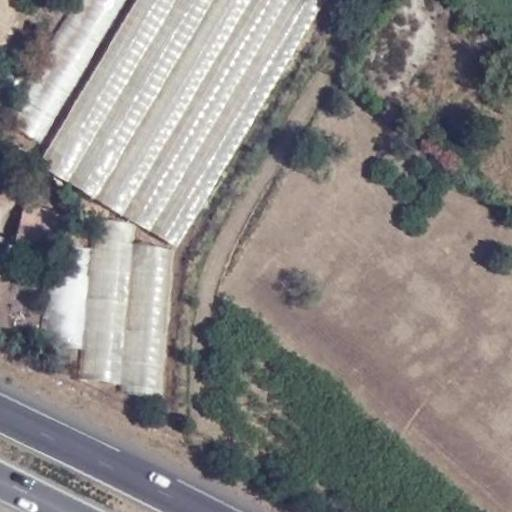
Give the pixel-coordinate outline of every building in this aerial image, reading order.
[(12,0),(0,0),(0,39),(27,16),(12,0)] [(79,0),(8,120),(39,139),(122,0),(79,0)] [(176,240),(319,0),(131,0),(37,158),(176,240)] [(404,29),(383,16),(359,54),(379,68),(404,29)] [(55,212),(22,202),(12,239),(28,244),(31,235),(46,241),(55,212)] [(161,395),(171,247),(128,244),(129,225),(101,223),(90,378),(119,380),(118,392),(161,395)] [(70,330),(69,320),(83,319),(80,278),(56,280),(60,331),(70,330)]
